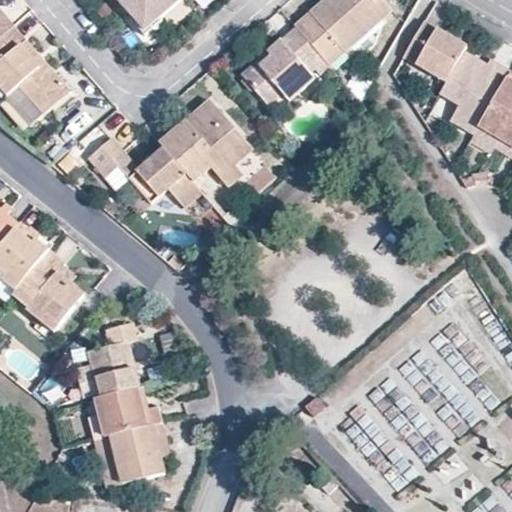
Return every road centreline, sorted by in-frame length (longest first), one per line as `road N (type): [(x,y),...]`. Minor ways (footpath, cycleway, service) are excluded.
road 1 (residential): [(212,511),(235,436),(214,349),(163,287),(0,151)]
road 2 (residential): [(265,0),(161,86),(119,81),(49,0)]
